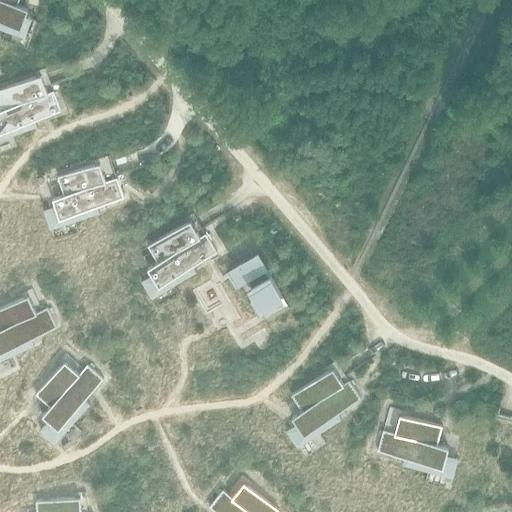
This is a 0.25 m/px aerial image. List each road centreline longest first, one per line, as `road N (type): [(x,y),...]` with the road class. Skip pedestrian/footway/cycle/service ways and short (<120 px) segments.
road 1 (track): [(223,137),(304,92),(342,81),(405,94),(511,136)]
road 2 (track): [(511,210),(378,324)]
